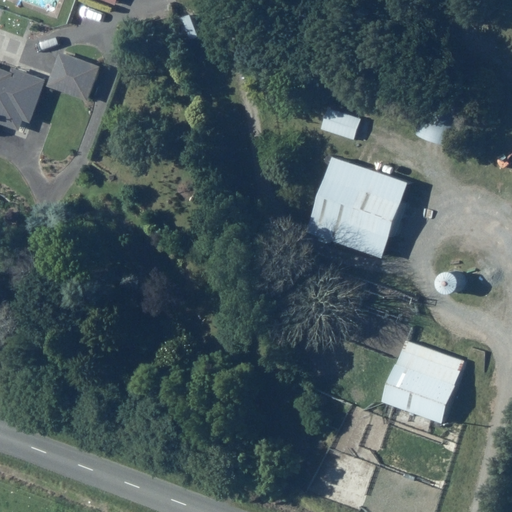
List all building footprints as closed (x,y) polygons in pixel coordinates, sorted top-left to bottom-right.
[(196,15),(183,21),(193,42),(206,36),(196,15)] [(63,51),(51,86),(94,100),(106,65),(63,51)] [(0,129),(1,126),(26,133),(30,122),(35,123),(47,80),(0,66),(0,129)] [(433,95),(419,134),(456,147),(470,108),(433,95)] [(336,106),(328,130),(364,142),(372,118),(336,106)] [(417,181),(340,154),(314,229),(390,256),(417,181)] [(472,360),(410,337),(387,401),(448,424),(472,360)]
